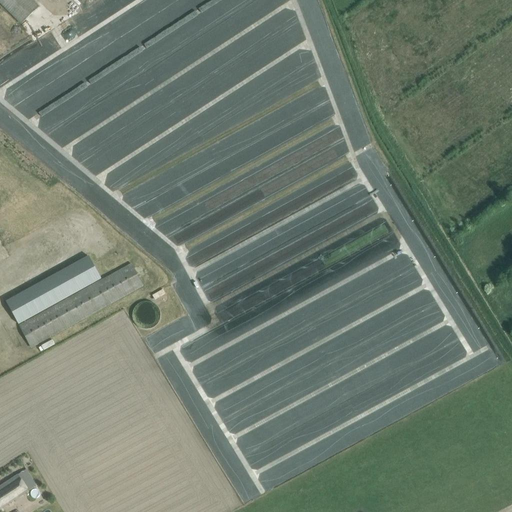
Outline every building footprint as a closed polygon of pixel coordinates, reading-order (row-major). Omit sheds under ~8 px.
[(0,0),(0,4),(21,25),(39,7),(32,0),(0,0)] [(51,236),(65,228),(63,224),(49,231),(51,236)] [(89,257),(6,302),(19,324),(101,279),(89,257)] [(132,264),(20,326),(31,347),(143,285),(132,264)] [(159,318),(151,300),(134,308),(143,325),(159,318)] [(27,471),(27,470),(0,487),(0,510),(37,486),(27,471)]
